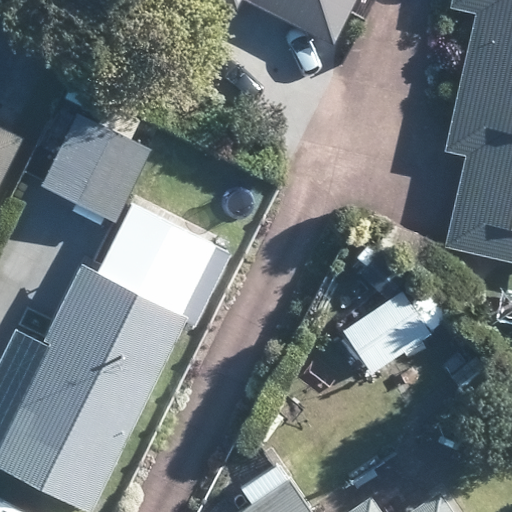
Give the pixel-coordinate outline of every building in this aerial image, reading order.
[(348,0),(238,0),(327,44),(348,0)] [(511,0),(446,0),(445,6),(469,11),(442,138),(441,148),(462,153),(443,246),(500,257),(511,260),(511,0)] [(38,182),(112,221),(147,149),(74,112),(38,182)] [(0,173),(17,139),(10,135),(0,129),(0,173)] [(426,289),(453,262),(432,241),(421,253),(407,268),(413,274),(426,289)] [(0,466),(86,507),(180,314),(77,263),(57,303),(41,338),(47,339),(0,436),(0,466)] [(454,310),(475,285),(456,268),(436,295),(454,310)] [(366,370),(426,331),(398,290),(384,300),(338,328),(366,370)] [(427,413),(453,399),(443,379),(415,393),(427,413)] [(339,511),(308,511),(307,508),(287,480),(240,511),(447,511),(435,493),(407,511),(377,511),(366,495),(339,511)]
